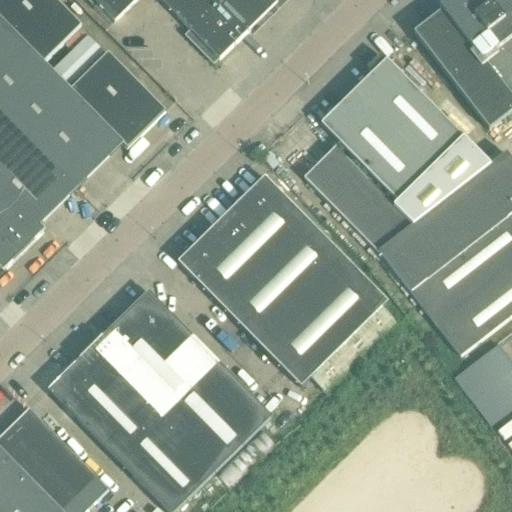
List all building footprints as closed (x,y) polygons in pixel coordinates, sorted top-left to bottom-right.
[(0,0),(0,273),(2,276),(45,234),(40,229),(122,149),(127,153),(165,116),(108,57),(71,94),(44,66),(81,30),(51,0),(0,0)] [(90,0),(115,25),(139,0),(157,0),(219,63),(282,0),(90,0)] [(413,36),(386,63),(490,169),(506,156),(488,133),(511,114),(511,0),(451,0),(438,10),(441,14),(413,36)] [(338,106),(340,108),(320,128),(397,206),(393,210),(335,151),(304,182),(377,257),(379,256),(460,360),(511,320),(511,164),(506,156),(490,169),(386,63),(343,106),(340,104),(338,106)] [(177,266),(291,381),(301,391),(310,382),(325,398),(397,328),(381,312),(388,306),(264,180),(177,266)] [(272,420),(148,295),(47,394),(163,511),(178,511),(213,478),(228,493),(274,448),(259,432),(272,420)] [(511,363),(499,347),(456,381),(494,428),(511,413),(511,363)] [(89,511),(108,493),(29,412),(5,435),(6,436),(0,441),(0,511),(89,511)]
